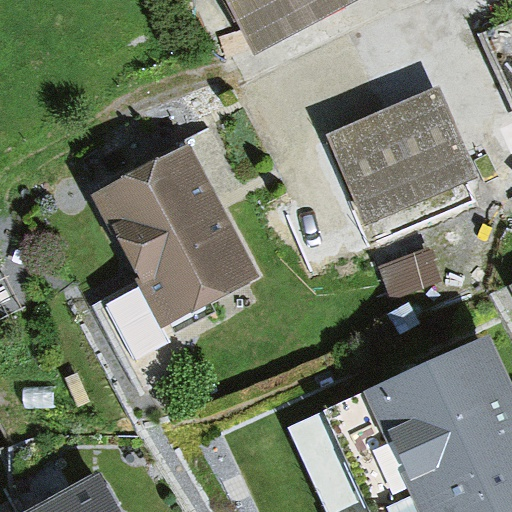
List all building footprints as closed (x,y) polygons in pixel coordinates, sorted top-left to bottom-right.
[(235,0),(247,21),(285,0),(235,0)] [(511,96),(511,13),(490,19),(511,96)] [(442,86),(326,134),(365,227),(480,178),(442,86)] [(186,160),(106,202),(171,326),(251,284),(186,160)] [(302,434),(334,511),(511,511),(511,419),(485,357),(302,434)] [(92,511),(72,479),(18,511),(92,511)]
